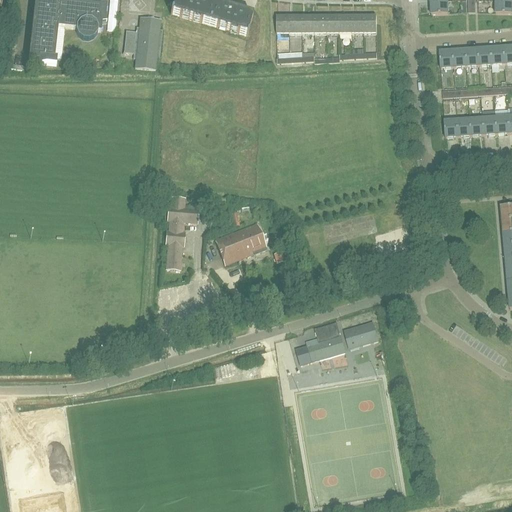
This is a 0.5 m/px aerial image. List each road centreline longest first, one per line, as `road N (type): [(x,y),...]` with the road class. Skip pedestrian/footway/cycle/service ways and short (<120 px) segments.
road 1 (unclassified): [(0,391),(96,387),(410,287)]
road 2 (residential): [(511,374),(426,319),(410,287)]
road 3 (residential): [(424,163),(408,34)]
